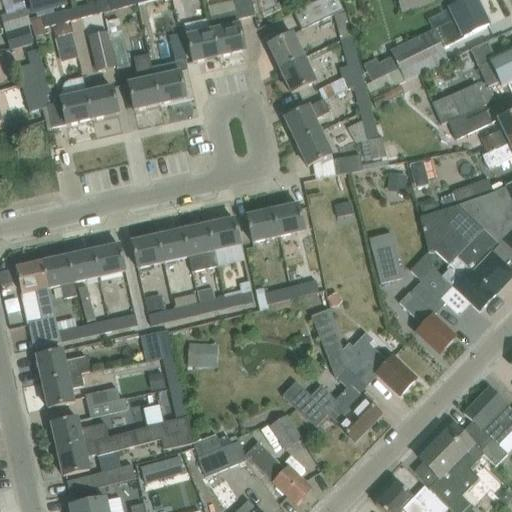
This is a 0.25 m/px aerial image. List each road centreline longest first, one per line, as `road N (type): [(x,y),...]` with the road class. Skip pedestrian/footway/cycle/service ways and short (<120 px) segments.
road 1 (unclassified): [(328,511),(511,325)]
road 2 (residential): [(0,230),(228,176)]
road 3 (residential): [(31,511),(0,370)]
road 4 (residential): [(228,176),(253,170),(260,152),(247,109),(230,105),(217,125)]
